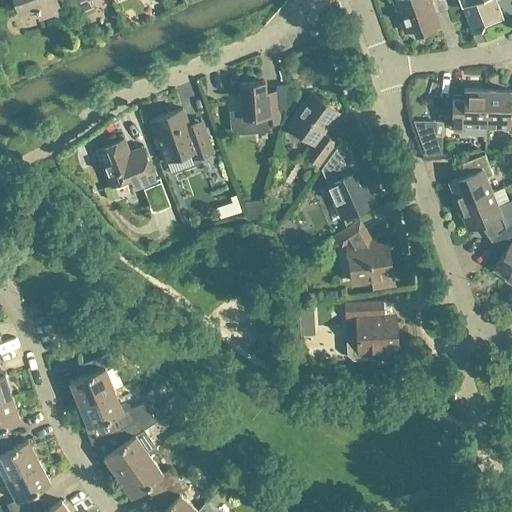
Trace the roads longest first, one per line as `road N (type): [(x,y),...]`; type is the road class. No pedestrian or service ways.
road 1 (residential): [(462,329),(379,70)]
road 2 (residential): [(86,127),(117,99),(225,55),(308,0)]
road 3 (residential): [(109,511),(76,459),(0,288)]
road 4 (residential): [(379,70),(511,46)]
